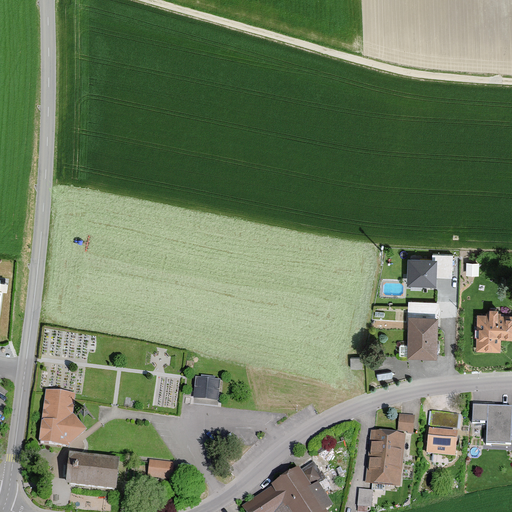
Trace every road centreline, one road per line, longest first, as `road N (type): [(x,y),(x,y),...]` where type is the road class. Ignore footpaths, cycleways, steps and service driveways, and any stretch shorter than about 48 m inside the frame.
road 1 (tertiary): [(9,482),(37,272),(47,0)]
road 2 (track): [(149,0),(400,70),(511,81)]
road 3 (tertiary): [(200,511),(319,425),(366,403)]
road 4 (tertiary): [(366,403),(511,381)]
